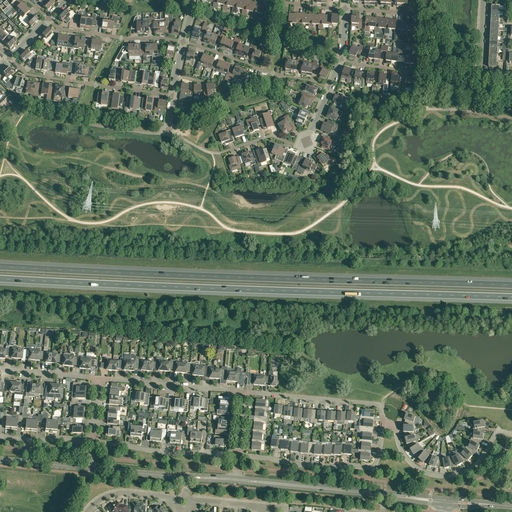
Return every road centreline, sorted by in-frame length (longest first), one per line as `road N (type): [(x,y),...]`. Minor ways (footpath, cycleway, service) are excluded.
road 1 (motorway): [(0,279),(511,298)]
road 2 (motorway): [(511,285),(0,267)]
road 3 (residential): [(382,425),(373,468),(237,455)]
road 4 (residential): [(511,434),(497,431),(474,465),(442,475),(414,466),(393,426),(382,425)]
road 5 (residential): [(173,95),(29,77),(10,58)]
road 6 (residential): [(382,425),(377,404),(244,392)]
road 7 (residential): [(330,87),(182,42)]
road 8 (tertiary): [(385,494),(235,479)]
road 9 (residential): [(237,455),(92,442)]
road 10 (residential): [(244,392),(100,379)]
road 11 (residential): [(182,42),(60,30),(48,19)]
